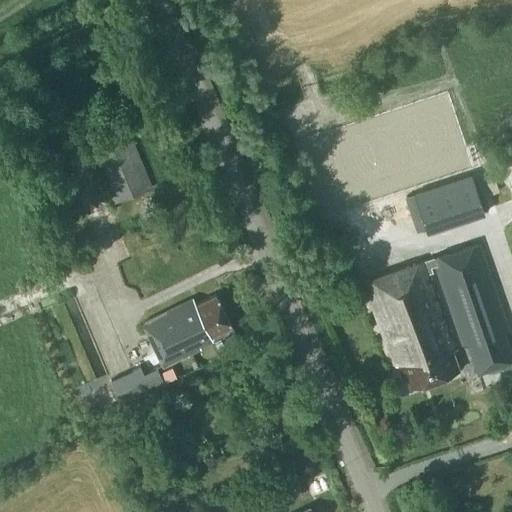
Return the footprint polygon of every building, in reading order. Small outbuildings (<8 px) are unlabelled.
[(152,185),(125,120),(85,136),(113,202),(152,185)] [(485,212),(471,172),(413,192),(427,231),(485,212)] [(508,330),(486,261),(479,241),(362,283),(395,366),(398,365),(401,373),(404,372),(409,386),(459,368),(452,350),(458,348),(430,272),(432,271),(430,266),(434,265),(463,346),(466,345),(476,373),(511,360),(511,353),(505,331),(508,330)] [(196,303),(193,298),(143,322),(163,366),(201,348),(200,346),(213,340),(211,335),(231,325),(215,294),(196,303)] [(73,339),(62,341),(74,386),(84,383),(73,339)] [(136,371),(113,382),(121,403),(177,377),(171,365),(159,370),(157,367),(138,376),(136,371)]
